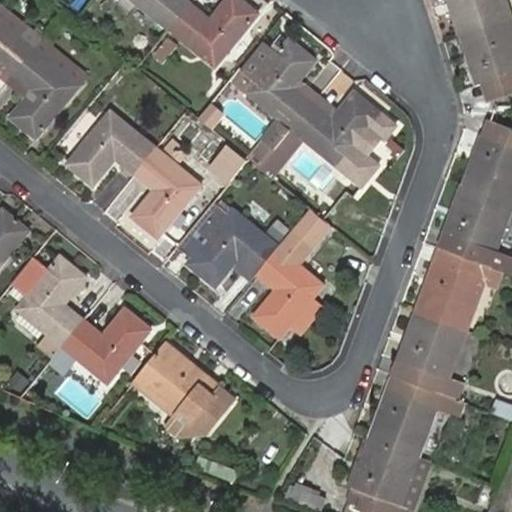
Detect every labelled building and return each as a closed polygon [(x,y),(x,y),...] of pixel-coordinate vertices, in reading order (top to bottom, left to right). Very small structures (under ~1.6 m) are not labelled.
[(133,0),(169,29),(191,2),(188,0),(133,0)] [(191,2),(169,29),(214,65),(258,11),(244,0),(224,0),(210,17),(191,2)] [(448,0),(460,35),(509,19),(503,0),(448,0)] [(511,27),(509,19),(460,35),(476,85),(489,81),(493,95),(511,88),(511,27)] [(0,66),(11,76),(33,49),(0,22),(0,66)] [(292,129),(313,101),(294,86),(300,80),(317,59),(290,37),(278,53),(256,80),(247,92),(279,119),(274,124),(267,133),(264,137),(276,147),(292,129)] [(256,80),(278,53),(264,42),(242,69),(256,80)] [(33,49),(11,76),(31,92),(9,119),(35,140),(79,87),(33,49)] [(313,101),(319,95),(300,80),(294,86),(313,101)] [(333,117),(313,101),(292,129),(337,166),(381,111),(356,90),(333,117)] [(114,159),(134,175),(155,149),(110,112),(66,166),(92,186),(114,159)] [(486,121),(480,136),(493,141),(498,126),(486,121)] [(264,130),(267,133),(274,124),(271,122),(264,130)] [(480,136),(463,185),(511,203),(511,202),(511,131),(498,126),(493,141),(480,136)] [(210,167),(228,183),(247,161),(227,145),(210,167)] [(155,149),(134,175),(152,190),(131,217),(157,239),(200,186),(155,149)] [(511,203),(463,185),(444,234),(456,239),(451,253),(484,265),(504,273),(510,256),(495,250),(511,203)] [(213,202),(177,246),(194,259),(229,214),(213,202)] [(0,264),(28,230),(2,209),(0,211),(0,264)] [(238,260),(256,274),(277,248),(232,212),(194,259),(189,265),(215,286),(238,260)] [(310,250),(290,233),(277,248),(256,274),(275,290),(252,317),(279,338),(323,285),(298,265),(310,250)] [(444,234),(439,248),(451,253),(456,239),(444,234)] [(451,253),(439,248),(433,264),(445,268),(451,253)] [(433,264),(415,311),(465,330),(483,282),(479,280),(484,265),(451,253),(445,268),(433,264)] [(86,278),(60,256),(47,272),(31,259),(13,283),(28,295),(16,311),(61,347),(83,320),(64,304),(86,278)] [(61,347),(48,363),(63,374),(75,359),(106,384),(150,330),(124,309),(102,336),(83,320),(61,347)] [(403,380),(437,393),(442,378),(447,379),(465,330),(415,311),(397,362),(408,366),(403,380)] [(166,344),(133,384),(174,416),(176,414),(189,423),(199,431),(211,430),(225,414),(212,404),(215,399),(199,386),(207,376),(166,344)] [(397,362),(392,376),(403,380),(408,366),(397,362)] [(235,400),(207,376),(199,386),(215,399),(212,404),(225,414),(235,400)] [(392,376),(387,391),(398,394),(403,380),(392,376)] [(369,439),(418,457),(436,409),(431,407),(437,393),(403,380),(398,394),(387,391),(369,439)] [(511,402),(499,399),(495,412),(511,416),(511,402)] [(176,414),(174,416),(162,430),(176,441),(189,423),(176,414)] [(399,508),(418,457),(369,439),(350,490),(362,494),(357,508),(370,511),(392,511),(394,507),(399,508)] [(214,459),(210,471),(235,480),(239,469),(214,459)] [(323,510),(328,492),(292,482),(287,500),(323,510)]
